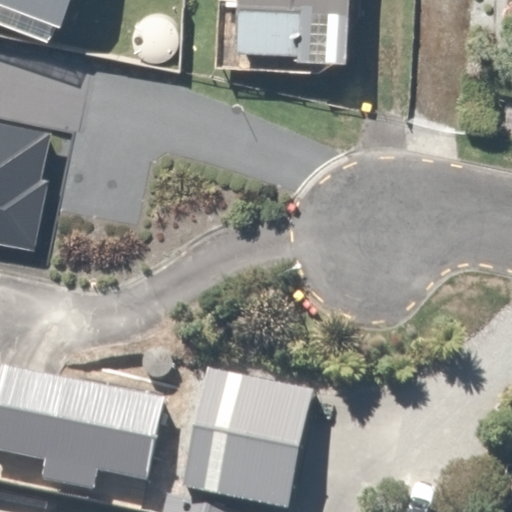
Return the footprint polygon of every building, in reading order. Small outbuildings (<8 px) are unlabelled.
[(0,0),(0,8),(81,37),(93,0),(0,0)] [(227,0),(228,69),(383,69),(382,0),(227,0)] [(0,244),(32,251),(58,132),(0,118),(0,244)] [(337,388),(251,371),(229,476),(175,465),(164,511),(287,511),(299,456),(322,460),(337,388)] [(174,403),(20,375),(5,456),(51,464),(48,483),(108,494),(112,475),(159,483),(174,403)]
